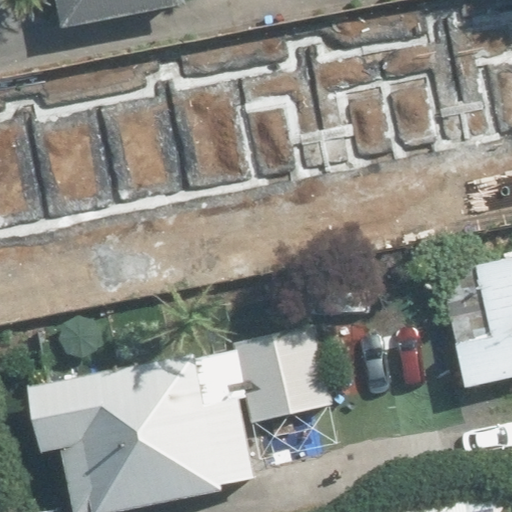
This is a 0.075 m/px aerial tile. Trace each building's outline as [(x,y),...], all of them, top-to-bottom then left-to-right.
[(72,0),(76,21),(187,0),(72,0)] [(130,260),(268,240),(249,114),(273,111),(267,68),(243,71),(239,45),(140,60),(145,98),(90,106),(107,218),(124,216),(130,260)] [(70,87),(0,100),(0,196),(88,179),(70,87)] [(438,118),(348,123),(354,237),(444,232),(438,118)] [(511,375),(511,255),(450,270),(475,384),(511,375)] [(98,511),(273,475),(261,421),(341,404),(323,322),(47,380),(61,444),(76,441),(90,511),(98,511)]
